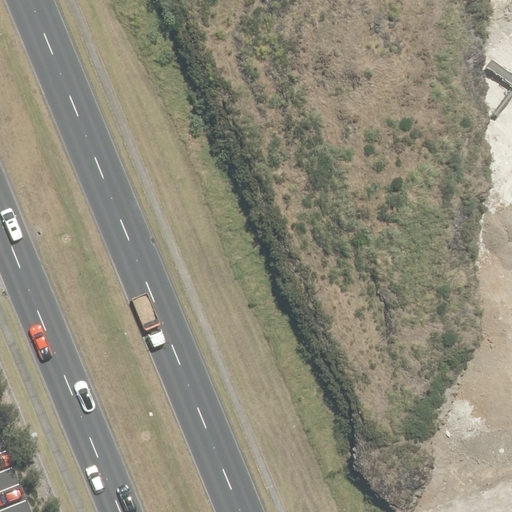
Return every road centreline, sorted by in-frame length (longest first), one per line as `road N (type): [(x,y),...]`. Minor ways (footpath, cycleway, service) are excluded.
road 1 (primary): [(39,0),(253,511)]
road 2 (primary): [(125,511),(0,208)]
